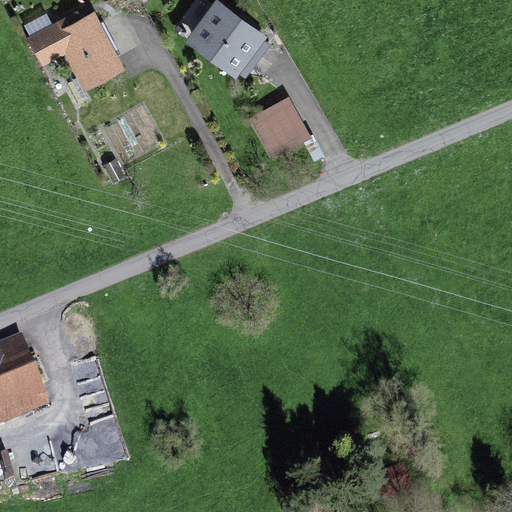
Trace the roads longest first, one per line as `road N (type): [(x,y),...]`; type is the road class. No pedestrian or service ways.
road 1 (unclassified): [(511,115),(0,331)]
road 2 (track): [(150,41),(248,226)]
road 3 (track): [(285,72),(347,184)]
